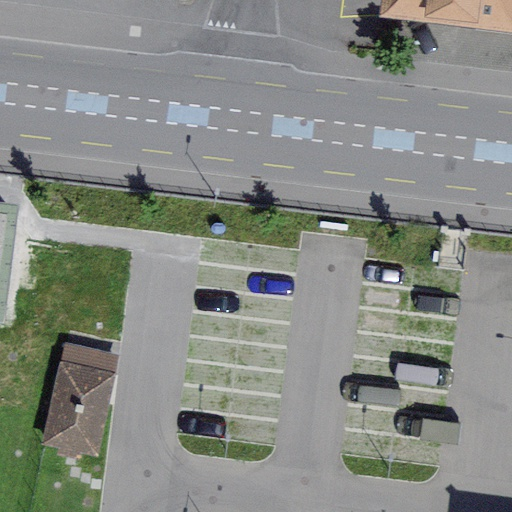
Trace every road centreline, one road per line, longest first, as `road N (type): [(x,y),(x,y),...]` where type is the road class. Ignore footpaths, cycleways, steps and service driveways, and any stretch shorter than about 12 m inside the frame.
road 1 (secondary): [(511,153),(216,118)]
road 2 (secondary): [(216,118),(0,91)]
road 3 (residential): [(216,118),(249,0)]
